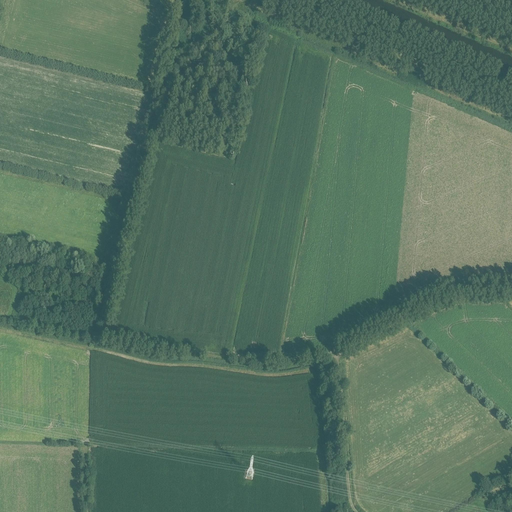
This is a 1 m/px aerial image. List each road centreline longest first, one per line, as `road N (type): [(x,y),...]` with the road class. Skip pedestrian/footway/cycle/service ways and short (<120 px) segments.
road 1 (track): [(101,339),(185,0)]
road 2 (track): [(511,295),(449,300),(335,356),(356,511)]
road 3 (track): [(335,356),(231,361),(101,339)]
